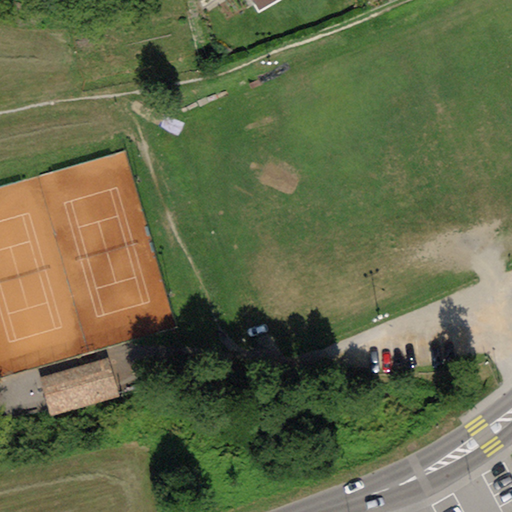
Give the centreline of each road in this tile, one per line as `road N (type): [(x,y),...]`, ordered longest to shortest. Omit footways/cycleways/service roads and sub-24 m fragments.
road 1 (track): [(380,0),(122,110)]
road 2 (track): [(195,356),(136,145)]
road 3 (tertiary): [(511,415),(412,477),(316,511)]
road 4 (track): [(0,120),(76,107),(122,110),(136,145)]
